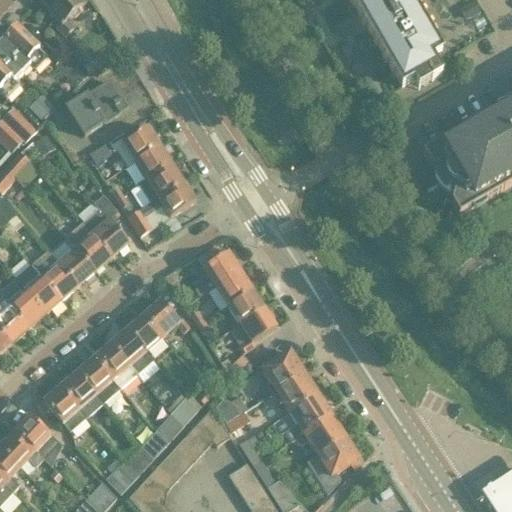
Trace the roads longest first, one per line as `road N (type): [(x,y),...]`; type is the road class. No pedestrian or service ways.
road 1 (tertiary): [(452,511),(255,204)]
road 2 (residential): [(0,397),(134,276),(255,204)]
road 3 (residential): [(255,204),(511,61)]
road 4 (tertiary): [(255,204),(134,0)]
